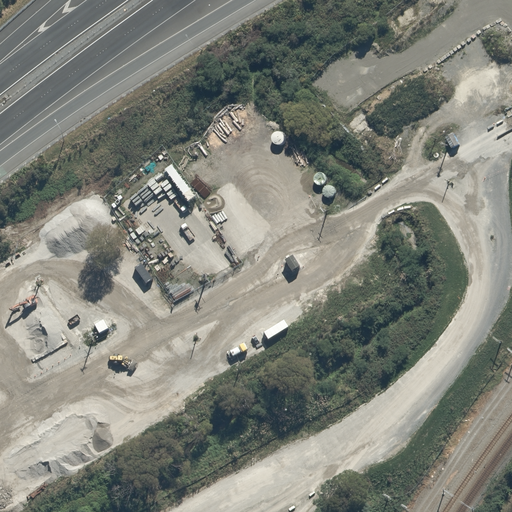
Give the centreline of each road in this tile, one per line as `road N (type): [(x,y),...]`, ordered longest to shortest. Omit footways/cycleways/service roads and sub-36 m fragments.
road 1 (trunk): [(238,0),(0,153)]
road 2 (trunk): [(174,0),(0,129)]
road 3 (track): [(424,511),(511,392)]
road 4 (trunk): [(0,79),(106,0)]
